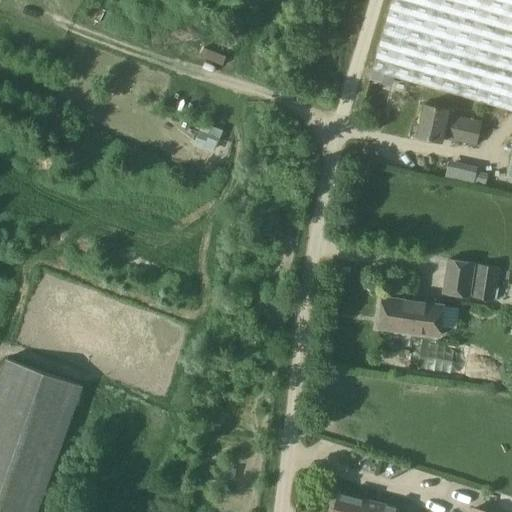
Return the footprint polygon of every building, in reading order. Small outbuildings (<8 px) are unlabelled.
[(511,0),(393,0),(373,71),(371,79),(383,83),(385,74),(511,110),(511,0)] [(477,145),(482,121),(449,114),(450,110),(426,104),(419,136),(443,142),(444,138),(477,145)] [(190,143),(212,150),(220,127),(199,120),(190,143)] [(474,166),(446,160),(443,175),(471,180),(474,166)] [(444,293),(470,297),(475,263),(449,259),(444,293)] [(500,267),(479,264),(473,297),(495,301),(500,267)] [(441,334),(445,304),(384,296),(380,327),(441,334)] [(0,378),(0,511),(37,511),(83,385),(7,358),(0,378)] [(398,511),(399,508),(338,493),(333,511),(398,511)]
